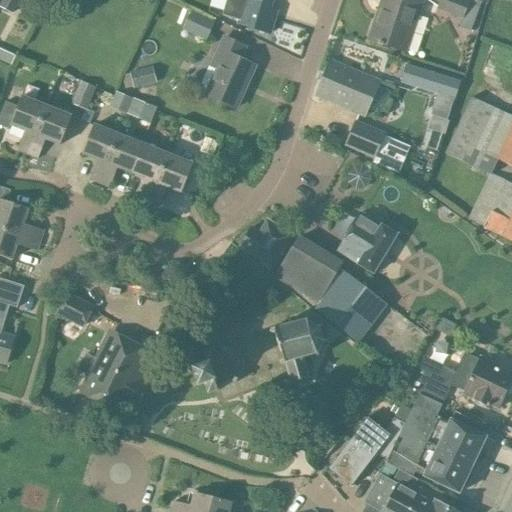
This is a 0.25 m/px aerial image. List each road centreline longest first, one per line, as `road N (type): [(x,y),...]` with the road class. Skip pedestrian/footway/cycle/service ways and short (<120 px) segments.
road 1 (residential): [(72,199),(170,248),(189,250),(224,231),(273,173),(329,0)]
road 2 (residential): [(136,496),(140,469),(121,451),(107,455),(97,473),(101,486),(121,495)]
